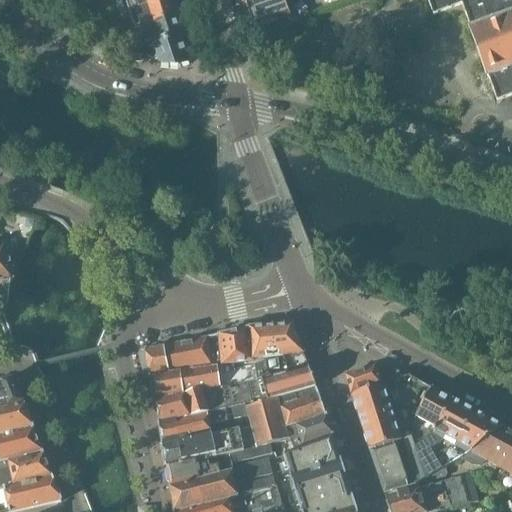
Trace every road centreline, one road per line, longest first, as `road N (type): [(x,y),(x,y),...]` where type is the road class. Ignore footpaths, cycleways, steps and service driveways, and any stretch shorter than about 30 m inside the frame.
road 1 (tertiary): [(511,179),(315,118),(238,105)]
road 2 (residential): [(159,511),(119,344),(160,318),(210,308)]
road 3 (tertiary): [(238,105),(105,83),(72,66),(0,2)]
road 4 (residential): [(0,185),(77,214),(210,308)]
road 5 (residential): [(299,290),(511,410)]
road 6 (residential): [(299,290),(370,511)]
road 7 (residential): [(299,290),(238,105)]
road 8 (residential): [(0,372),(21,367),(77,511)]
